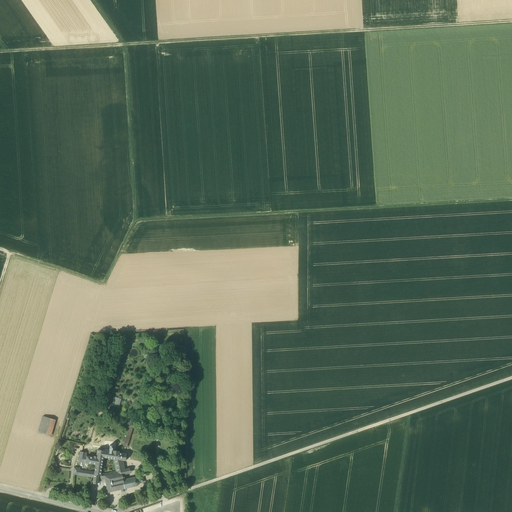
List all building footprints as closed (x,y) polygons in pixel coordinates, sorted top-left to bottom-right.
[(118,408),(121,399),(114,397),(111,405),(118,408)] [(55,420),(43,417),(38,433),(50,436),(55,420)] [(127,448),(132,428),(129,427),(123,447),(127,448)] [(94,478),(93,480),(98,480),(98,479),(99,475),(101,475),(103,458),(115,459),(123,460),(123,459),(126,459),(127,454),(119,453),(119,451),(103,449),(103,451),(97,450),(96,457),(94,456),(94,457),(86,456),(86,463),(96,464),(94,472),(94,478)] [(123,460),(115,459),(118,472),(118,473),(121,472),(121,471),(125,470),(123,460)] [(80,468),(74,467),(73,474),(94,478),(94,472),(80,470),(80,468)] [(125,470),(121,471),(121,472),(118,473),(118,472),(105,476),(104,475),(105,480),(105,482),(104,482),(104,483),(103,484),(103,485),(104,486),(105,487),(106,487),(107,493),(125,489),(123,480),(125,480),(123,475),(127,474),(127,471),(125,472),(125,470)] [(125,480),(123,480),(125,489),(137,486),(139,485),(139,483),(143,482),(142,478),(138,479),(137,478),(135,477),(125,480)]
